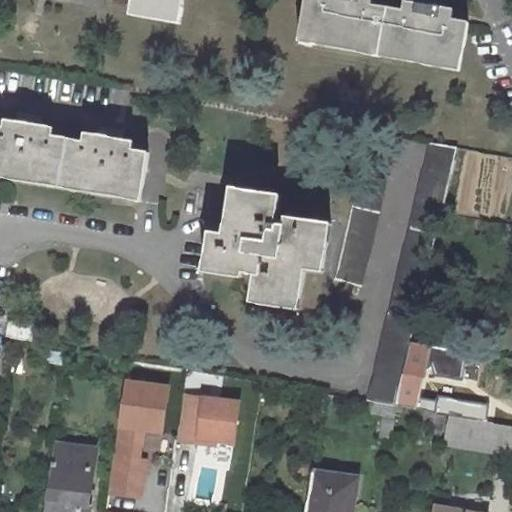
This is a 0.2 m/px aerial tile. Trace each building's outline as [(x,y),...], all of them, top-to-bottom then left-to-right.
[(129,0),(125,18),(171,29),(177,0),(129,0)] [(298,0),(290,43),(448,74),(457,27),(436,22),(438,15),(389,6),(388,13),(360,8),(362,1),(358,0),(298,0)] [(0,125),(0,176),(135,201),(144,151),(115,146),(116,137),(90,133),(89,141),(33,131),(35,123),(9,118),(7,126),(0,125)] [(330,282),(353,289),(388,140),(366,136),(330,282)] [(425,146),(363,404),(390,409),(451,151),(425,146)] [(202,232),(195,270),(249,279),(245,302),(294,311),(301,273),(315,276),(324,227),(279,218),(278,221),(270,219),(275,197),(225,188),(216,235),(202,232)] [(32,326),(4,320),(1,335),(30,341),(32,326)] [(440,407),(412,401),(417,374),(423,376),(426,365),(420,364),(423,349),(405,346),(390,409),(441,418),(479,425),(482,410),(441,401),(440,407)] [(125,377),(111,494),(142,498),(150,433),(168,435),(174,383),(125,377)] [(233,404),(178,396),(171,441),(192,444),(193,439),(209,441),(227,444),(233,404)] [(417,418),(414,434),(432,438),(436,422),(417,418)] [(441,418),(437,446),(511,460),(511,431),(479,425),(441,418)] [(38,511),(83,511),(93,454),(48,447),(38,511)] [(347,508),(351,482),(305,474),(299,511),(340,511),(341,507),(347,508)]
